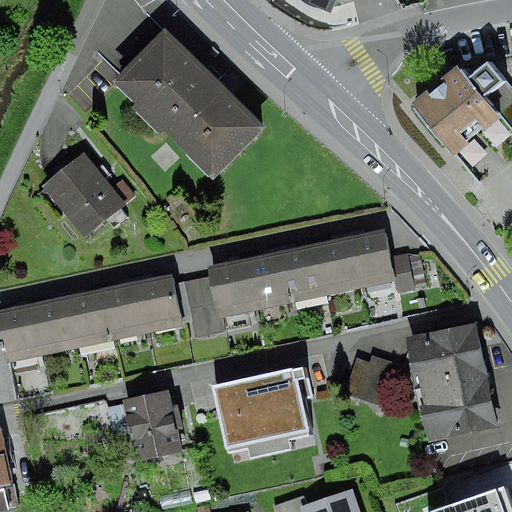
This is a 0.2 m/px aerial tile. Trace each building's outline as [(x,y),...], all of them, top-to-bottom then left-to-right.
[(303,0),(331,12),(336,0),(303,0)] [(166,30),(113,84),(134,104),(130,107),(159,135),(162,131),(212,179),(265,125),(166,30)] [(456,67),(412,103),(457,154),(499,118),(481,97),(503,78),(487,62),(466,79),(456,67)] [(113,187),(83,152),(44,186),(87,237),(135,196),(122,180),(113,187)] [(385,231),(351,238),(361,290),(395,283),(390,258),(385,231)] [(351,238),(317,245),(327,297),(361,290),(351,238)] [(317,245),(282,252),(293,303),(295,303),(297,311),(329,304),(327,297),(317,245)] [(282,252),(248,258),(259,310),(293,303),(282,252)] [(407,254),(390,258),(395,283),(398,294),(415,291),(407,254)] [(248,258),(214,265),(216,276),(225,317),(259,310),(248,258)] [(173,275),(138,282),(149,334),(183,327),(173,275)] [(225,317),(216,276),(185,282),(196,338),(228,332),(225,317)] [(138,282),(104,289),(115,341),(149,334),(138,282)] [(104,289),(70,296),(80,348),(115,341),(104,289)] [(70,296),(36,303),(46,354),(80,348),(70,296)] [(36,303),(1,310),(2,314),(12,361),(46,354),(36,303)] [(12,361),(2,314),(0,314),(0,403),(19,400),(12,361)] [(477,326),(405,341),(427,443),(498,428),(477,326)] [(357,360),(345,394),(384,408),(399,366),(373,357),(371,365),(357,360)] [(305,364),(210,386),(226,453),(247,448),(250,459),(290,449),(288,439),(310,434),(302,399),(313,397),(305,364)] [(169,390),(122,401),(123,405),(130,433),(136,463),(183,453),(178,429),(183,428),(178,405),(172,406),(169,390)] [(130,433),(123,405),(108,408),(113,437),(130,433)] [(2,427),(0,426),(0,509),(19,506),(2,427)] [(401,439),(399,446),(409,448),(410,441),(401,439)] [(450,503),(424,511),(511,511),(502,484),(450,503)] [(361,511),(354,489),(300,508),(301,511),(361,511)] [(209,490),(194,494),(196,503),(211,500),(209,490)] [(301,511),(300,508),(297,499),(273,507),(274,511),(301,511)]
